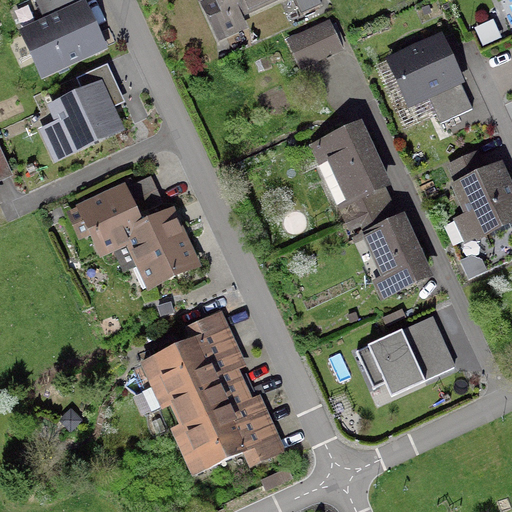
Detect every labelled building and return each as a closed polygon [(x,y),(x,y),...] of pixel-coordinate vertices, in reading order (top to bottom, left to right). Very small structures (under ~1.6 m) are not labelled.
[(222,0),(230,18),(270,0),(293,0),(300,14),(318,6),(315,0),(222,0)] [(48,82),(111,50),(88,4),(24,36),(48,82)] [(339,51),(327,24),(286,43),(299,70),(339,51)] [(412,111),(464,86),(446,47),(394,71),(412,111)] [(71,152),(116,132),(96,88),(51,109),(71,152)] [(347,203),(382,187),(356,130),(321,146),(347,203)] [(484,176),(474,155),(447,168),(456,188),(455,189),(477,238),(511,221),(511,201),(497,170),(484,176)] [(128,204),(155,192),(149,178),(122,191),(128,204)] [(130,241),(127,233),(147,224),(142,215),(134,218),(121,191),(86,207),(86,208),(68,216),(78,237),(89,232),(99,255),(127,242),(130,241)] [(161,205),(155,192),(128,204),(134,218),(161,205)] [(358,213),(347,218),(345,220),(344,222),(344,224),(346,228),(350,230),(363,224),(367,232),(378,227),(365,200),(354,205),(358,213)] [(147,225),(147,224),(127,233),(130,241),(127,242),(139,267),(131,271),(141,292),(153,286),(154,286),(194,268),(169,214),(147,225)] [(399,223),(364,239),(389,293),(424,277),(399,223)] [(457,374),(436,323),(357,356),(379,407),(423,388),(457,374)] [(172,403),(184,430),(225,411),(211,379),(238,366),(232,353),(210,363),(207,356),(201,358),(194,343),(141,367),(160,408),(172,403)] [(239,427),(262,416),(256,403),(228,416),(225,411),(184,430),(173,435),(191,476),(244,452),(237,436),(242,434),(239,427)]
